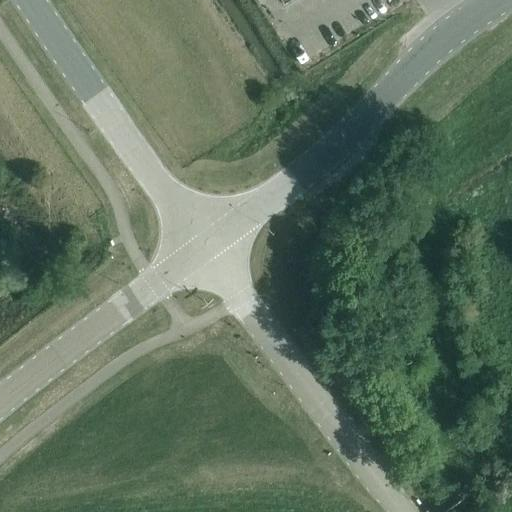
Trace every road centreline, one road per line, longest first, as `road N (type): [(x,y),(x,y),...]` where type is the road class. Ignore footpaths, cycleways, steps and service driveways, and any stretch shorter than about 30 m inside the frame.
road 1 (unclassified): [(206,243),(306,170),(431,49),(501,0)]
road 2 (unclassified): [(405,511),(206,243)]
road 3 (unclassified): [(206,243),(30,0)]
road 4 (unclassified): [(0,402),(206,243)]
